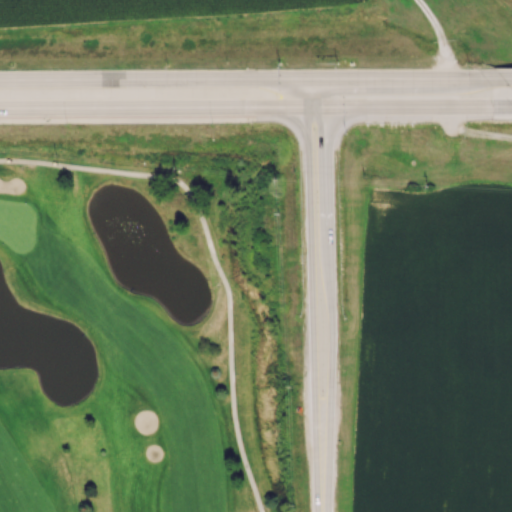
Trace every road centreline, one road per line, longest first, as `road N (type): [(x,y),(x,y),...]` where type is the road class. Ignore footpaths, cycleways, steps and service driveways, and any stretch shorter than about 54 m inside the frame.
road 1 (track): [(260,511),(237,431),(226,285),(185,188),(170,178),(0,162)]
road 2 (primary): [(0,109),(511,107)]
road 3 (primary): [(493,78),(0,80)]
road 4 (tertiary): [(318,78),(307,131),(320,511)]
road 5 (tertiary): [(325,511),(332,319),(318,78)]
